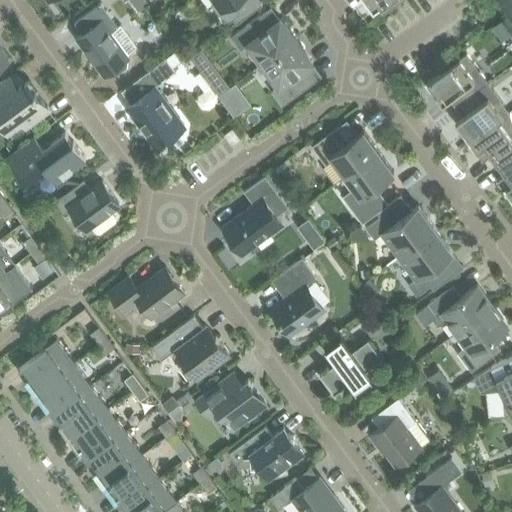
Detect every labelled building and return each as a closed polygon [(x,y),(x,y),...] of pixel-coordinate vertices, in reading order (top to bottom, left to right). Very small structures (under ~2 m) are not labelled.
[(214,0),(215,1),(212,3),(226,22),(233,17),(236,22),(263,2),(261,0),(214,0)] [(399,0),(367,0),(373,8),(378,4),(384,12),(399,0)] [(136,45),(120,24),(118,25),(101,1),(75,20),(83,32),(77,36),(104,73),(114,66),(116,69),(121,70),(127,65),(128,61),(126,57),(129,55),(127,52),(136,45)] [(252,47),(263,61),(296,37),(295,35),(294,32),(292,29),(288,27),(281,16),(274,21),(265,9),(231,34),(240,47),(243,45),(252,47)] [(298,40),(296,37),(263,61),(275,78),(274,87),(271,89),(282,104),(316,78),(306,65),(313,60),(305,49),(304,45),(301,42),(298,40)] [(182,44),(166,56),(173,65),(189,54),(182,44)] [(0,66),(10,59),(0,45),(0,66)] [(488,81),(477,66),(466,51),(427,80),(443,101),(449,96),(456,105),(482,86),(488,81)] [(155,85),(176,70),(173,65),(166,56),(122,89),(131,102),(127,104),(140,121),(141,120),(159,144),(185,125),(155,85)] [(202,71),(194,76),(205,90),(199,94),(198,101),(202,107),(209,108),(215,104),(218,92),(202,71)] [(5,79),(0,82),(0,117),(9,129),(10,128),(18,139),(30,130),(27,125),(30,122),(43,113),(50,108),(28,79),(14,90),(5,79)] [(231,86),(219,94),(234,115),(251,102),(236,82),(231,86)] [(456,118),(471,139),(509,110),(499,96),(493,101),(482,86),(456,105),(462,114),(456,118)] [(491,153),(498,163),(511,152),(511,117),(510,111),(509,110),(471,139),(478,148),(481,161),(491,153)] [(334,158),(346,174),(379,149),(363,129),(352,137),(341,123),(312,144),(326,163),(334,158)] [(240,137),(232,127),(223,135),(231,145),(240,137)] [(15,150),(7,156),(25,181),(46,166),(56,179),(86,157),(73,140),(72,140),(65,131),(43,147),(35,136),(15,150)] [(394,170),(379,149),(346,174),(355,186),(343,194),(358,214),(377,200),(369,189),(394,170)] [(506,186),(511,194),(511,152),(498,163),(505,172),(495,180),(506,186)] [(289,158),(275,168),(278,172),(291,162),(289,158)] [(274,168),(265,174),(277,189),(285,183),(274,168)] [(277,213),(288,205),(277,189),(265,174),(244,189),(254,202),(223,225),(233,239),(235,237),(244,250),(283,221),(277,213)] [(116,216),(111,209),(120,202),(103,179),(86,191),(79,182),(60,196),(67,206),(69,205),(86,227),(90,224),(96,231),(100,232),(116,220),(116,216)] [(382,232),(399,254),(436,227),(418,203),(412,208),(401,193),(377,211),(380,215),(366,225),(375,237),(382,232)] [(12,210),(4,199),(0,201),(0,211),(3,216),(12,210)] [(309,217),(298,225),(314,247),(325,239),(309,217)] [(453,250),(436,227),(399,254),(415,277),(408,282),(417,294),(431,284),(434,288),(458,270),(447,255),(453,250)] [(23,240),(31,251),(39,245),(32,234),(23,240)] [(335,234),(328,240),(331,245),(338,240),(335,234)] [(47,255),(39,245),(31,251),(39,261),(47,255)] [(314,278),(315,273),(302,257),(275,276),(288,295),(272,307),(290,332),(324,307),(307,283),(314,278)] [(65,259),(60,262),(66,270),(74,265),(70,259),(65,259)] [(15,262),(7,268),(0,273),(0,310),(33,286),(15,262)] [(152,315),(185,290),(166,265),(138,286),(129,274),(109,289),(124,309),(136,301),(142,302),(152,315)] [(449,319),(457,330),(493,304),(477,283),(455,300),(446,288),(416,311),(425,323),(433,317),(438,323),(449,319)] [(508,325),(493,304),(457,330),(466,342),(458,351),(471,369),(494,353),(485,342),(508,325)] [(216,333),(214,335),(205,323),(203,325),(194,313),(152,344),(162,357),(179,345),(187,355),(184,357),(187,360),(183,363),(181,367),(189,378),(193,378),(230,351),(216,333)] [(91,332),(98,342),(107,336),(99,326),(91,332)] [(366,368),(382,357),(368,337),(352,349),(341,334),(325,345),(336,361),(320,373),(334,392),(350,380),(357,389),(373,377),(366,368)] [(29,379),(36,388),(74,360),(57,336),(20,363),(31,377),(29,379)] [(114,346),(107,336),(98,342),(106,353),(114,346)] [(127,342),(126,351),(141,352),(142,343),(127,342)] [(511,352),(474,376),(481,391),(486,391),(503,389),(505,412),(505,413),(511,409),(511,352)] [(44,395),(55,410),(92,383),(74,360),(36,388),(42,397),(44,395)] [(258,408),(267,402),(249,377),(242,382),(234,371),(197,398),(207,412),(217,405),(233,427),(244,418),(250,419),(257,413),(258,408)] [(421,371),(411,379),(417,386),(427,378),(421,371)] [(121,379),(129,391),(138,385),(130,373),(121,379)] [(448,380),(437,388),(442,396),(454,388),(448,380)] [(63,425),(70,434),(109,406),(92,383),(55,410),(65,424),(63,425)] [(145,395),(138,385),(129,391),(136,401),(145,395)] [(173,394),(162,402),(169,411),(180,404),(173,394)] [(430,438),(416,419),(399,396),(372,415),(380,426),(370,434),(379,447),(381,445),(396,464),(430,438)] [(180,404),(169,411),(177,421),(182,418),(184,409),(180,404)] [(78,442),(89,456),(126,429),(109,406),(70,434),(77,443),(78,442)] [(155,426),(164,437),(172,431),(164,420),(155,426)] [(286,465),(304,452),(295,440),(295,434),(290,433),(284,425),(272,434),(265,424),(229,451),(237,462),(251,452),(270,477),(277,471),(280,471),(281,468),(282,467),(285,467),(286,465)] [(97,471),(104,481),(143,452),(126,429),(89,456),(99,470),(97,471)] [(179,441),(172,431),(164,437),(171,447),(179,441)] [(113,488),(123,503),(160,476),(143,452),(104,481),(111,489),(113,488)] [(217,455),(208,463),(216,474),(221,470),(222,462),(217,455)] [(462,511),(442,484),(462,470),(452,456),(426,475),(435,488),(416,502),(422,511),(462,511)] [(190,472),(198,483),(206,477),(198,466),(190,472)] [(491,471),(482,473),(485,485),(494,483),(491,471)] [(303,511),(345,511),(347,511),(335,494),(332,496),(326,489),(328,488),(319,475),(304,486),(297,476),(271,495),(279,506),(292,496),(303,511)] [(159,511),(177,499),(160,476),(123,503),(130,511),(159,511)] [(214,488),(206,477),(198,483),(205,494),(214,488)] [(186,511),(177,499),(159,511),(186,511)]
